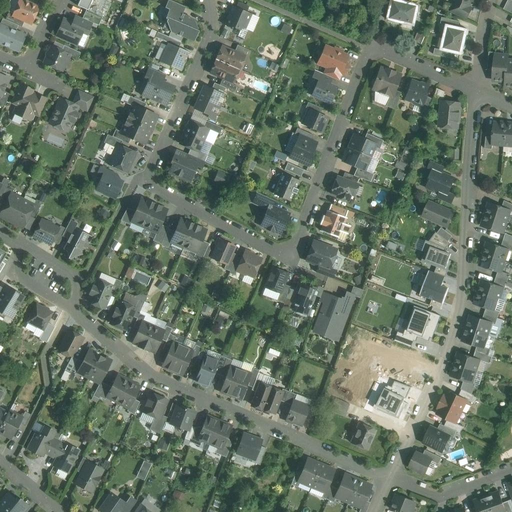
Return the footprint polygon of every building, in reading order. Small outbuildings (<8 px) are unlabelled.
[(38,7),(22,0),(19,0),(14,14),(13,16),(24,21),(31,24),(38,7)] [(79,0),(77,6),(86,10),(97,14),(102,0),(104,0),(105,0),(106,0),(79,0)] [(193,20),(182,14),(185,7),(169,0),(168,0),(165,8),(169,10),(166,18),(167,19),(167,21),(167,22),(165,23),(163,29),(168,31),(170,30),(171,31),(194,41),(198,31),(196,30),(197,28),(193,20)] [(399,0),(391,0),(391,3),(387,20),(401,23),(406,1),(399,0)] [(457,1),(456,0),(450,11),(466,19),(472,8),(468,6),(457,1)] [(419,5),(406,1),(401,23),(415,26),(418,11),(419,5)] [(243,10),(235,7),(233,13),(229,12),(224,25),(230,28),(232,27),(240,30),(237,36),(244,39),(244,38),(247,30),(245,29),(251,14),(246,12),(249,6),(245,5),(243,10)] [(97,14),(86,10),(82,19),(91,23),(99,26),(103,17),(97,14)] [(24,21),(13,16),(14,14),(9,11),(5,20),(18,26),(21,27),(24,21)] [(110,13),(107,23),(113,25),(117,15),(110,13)] [(82,19),(76,16),(73,23),(84,28),(82,33),(86,35),(91,23),(82,19)] [(460,21),(442,18),(441,24),(446,25),(458,27),(460,21)] [(5,20),(2,19),(0,23),(0,24),(12,29),(16,31),(18,26),(5,20)] [(73,23),(64,19),(56,36),(76,45),(82,33),(84,28),(73,23)] [(0,43),(5,46),(12,29),(0,24),(0,43)] [(458,27),(446,25),(443,37),(465,42),(468,30),(458,27)] [(12,29),(5,46),(19,52),(26,35),(16,31),(12,29)] [(181,42),(157,32),(155,38),(168,43),(179,48),(181,42)] [(465,42),(443,37),(441,50),(452,53),(462,55),(465,42)] [(54,41),(52,47),(51,47),(44,63),(61,71),(65,62),(66,63),(69,55),(61,51),(64,45),(54,41)] [(168,43),(160,61),(181,71),(189,52),(179,48),(168,43)] [(80,53),(64,45),(61,51),(69,55),(77,59),(80,53)] [(248,50),(237,45),(234,52),(244,57),(245,57),(248,50)] [(234,52),(222,47),(216,60),(241,71),(244,63),(243,59),(244,57),(234,52)] [(347,56),(325,47),(318,62),(326,66),(325,68),(341,75),(342,76),(345,68),(342,67),(347,56)] [(452,53),(441,50),(435,48),(433,55),(451,59),(452,53)] [(496,53),(489,52),(487,70),(493,70),(495,55),(496,55),(496,53)] [(496,55),(495,55),(493,70),(492,80),(505,82),(508,60),(508,56),(496,55)] [(241,71),(216,60),(210,73),(232,82),(233,80),(237,78),(241,71)] [(165,75),(149,68),(143,81),(150,83),(145,96),(166,105),(173,89),(161,83),(165,75)] [(341,75),(325,68),(322,74),(333,78),(339,81),(341,75)] [(398,75),(382,69),(379,70),(375,80),(374,79),(373,80),(371,84),(372,85),(373,86),(373,87),(374,89),(390,95),(393,96),(395,91),(400,78),(398,75)] [(322,74),(314,70),(312,77),(318,80),(319,80),(322,74)] [(9,78),(0,74),(0,96),(1,96),(1,97),(4,91),(9,78)] [(322,74),(319,80),(330,85),(333,78),(322,74)] [(238,87),(221,80),(219,85),(225,88),(236,92),(238,87)] [(319,80),(318,80),(311,95),(330,104),(335,92),(337,88),(330,85),(319,80)] [(428,88),(412,81),(405,99),(421,105),(422,105),(425,96),(428,88)] [(219,85),(214,83),(211,89),(221,94),(221,93),(223,94),(225,88),(219,85)] [(32,91),(20,85),(13,103),(17,105),(13,113),(15,114),(23,117),(30,120),(33,113),(28,111),(34,95),(31,94),(32,91)] [(211,89),(204,86),(200,97),(216,105),(218,102),(221,94),(211,89)] [(445,92),(437,88),(432,103),(441,104),(442,102),(444,102),(445,92)] [(4,91),(1,97),(1,96),(0,97),(0,106),(3,108),(9,94),(4,91)] [(93,98),(78,91),(72,104),(78,106),(78,107),(87,111),(93,98)] [(393,96),(390,95),(386,106),(394,109),(400,93),(395,91),(393,96)] [(46,99),(35,94),(34,95),(28,111),(33,113),(39,115),(46,99)] [(146,104),(129,96),(126,104),(132,106),(133,105),(144,109),(146,104)] [(433,99),(425,96),(422,105),(421,105),(418,113),(426,116),(433,99)] [(216,105),(200,97),(195,108),(211,116),(215,108),(216,105)] [(72,104),(60,99),(50,122),(59,125),(61,129),(64,131),(68,129),(71,122),(74,121),(76,116),(75,112),(78,107),(78,106),(72,104)] [(322,109),(307,102),(305,108),(309,110),(309,109),(320,114),(322,109)] [(440,115),(459,117),(460,104),(444,102),(442,102),(441,104),(440,115)] [(144,109),(133,105),(132,106),(127,119),(151,130),(157,115),(144,109)] [(320,114),(309,109),(309,110),(302,124),(321,132),(327,117),(320,114)] [(23,117),(15,114),(12,119),(13,122),(20,124),(23,117)] [(459,117),(440,115),(439,126),(442,129),(446,129),(449,127),(458,128),(459,117)] [(151,130),(127,119),(121,132),(120,134),(131,138),(144,144),(151,130)] [(203,127),(189,121),(184,132),(203,141),(208,129),(209,129),(203,127)] [(222,128),(206,121),(203,127),(209,129),(208,129),(219,134),(222,128)] [(506,124),(494,122),(493,137),(492,144),(493,144),(504,145),(506,124)] [(511,124),(506,124),(504,145),(503,151),(511,152),(511,124)] [(313,135),(297,128),(294,134),(299,136),(311,141),(313,135)] [(121,132),(115,129),(112,137),(122,141),(128,144),(131,138),(120,134),(121,132)] [(203,141),(184,132),(179,144),(198,152),(203,141)] [(383,141),(366,133),(364,139),(376,144),(375,147),(379,149),(383,141)] [(364,139),(354,134),(348,147),(370,157),(375,147),(376,144),(364,139)] [(112,137),(107,135),(103,143),(116,149),(118,146),(119,146),(122,141),(112,137)] [(311,141),(299,136),(289,157),(308,165),(314,152),(313,151),(316,143),(311,141)] [(493,137),(486,137),(485,149),(492,149),(493,144),(492,144),(493,137)] [(119,146),(118,146),(116,149),(110,164),(127,172),(129,171),(131,167),(130,165),(135,153),(119,146)] [(370,157),(348,147),(342,161),(357,167),(364,171),(364,170),(370,157)] [(188,154),(185,160),(174,155),(171,162),(173,163),(169,172),(190,181),(197,166),(201,168),(204,162),(188,154)] [(444,167),(431,162),(428,168),(433,170),(433,169),(441,173),(444,167)] [(303,170),(287,163),(284,170),(300,177),(303,170)] [(106,169),(100,166),(96,176),(101,178),(103,174),(106,169)] [(364,171),(357,167),(353,176),(358,178),(370,182),(373,174),(364,170),(364,171)] [(117,174),(106,169),(103,174),(114,179),(117,174)] [(441,173),(433,169),(433,170),(426,187),(439,193),(447,196),(448,193),(454,179),(441,173)] [(353,176),(344,172),(342,179),(356,185),(358,178),(353,176)] [(299,181),(282,173),(281,174),(282,174),(274,193),(273,193),(290,201),(291,201),(290,200),(293,193),(296,194),(298,189),(295,188),(298,181),(299,182),(299,181)] [(103,174),(101,178),(96,189),(104,192),(105,194),(108,196),(111,195),(116,197),(122,183),(114,179),(103,174)] [(229,179),(217,174),(214,180),(226,185),(229,179)] [(4,178),(0,184),(1,185),(0,185),(0,196),(1,197),(7,185),(9,181),(4,178)] [(342,179),(340,179),(338,183),(335,182),(331,192),(338,195),(337,197),(347,201),(350,194),(354,195),(357,185),(356,185),(342,179)] [(1,197),(0,199),(0,201),(5,204),(11,194),(14,188),(7,185),(1,197)] [(288,214),(271,206),(274,200),(257,193),(253,203),(268,209),(261,225),(268,228),(267,229),(273,231),(273,230),(280,233),(282,228),(285,229),(289,221),(286,220),(288,214)] [(455,196),(448,193),(447,196),(439,193),(437,198),(451,204),(455,196)] [(11,194),(5,204),(0,214),(0,215),(11,222),(22,200),(11,194)] [(135,212),(131,222),(144,228),(154,204),(154,203),(154,204),(148,201),(147,201),(141,198),(135,212)] [(22,200),(11,222),(23,227),(28,216),(34,206),(33,205),(22,200)] [(36,200),(33,205),(34,206),(28,216),(35,219),(43,203),(36,200)] [(511,203),(504,200),(502,207),(510,210),(511,211),(511,203)] [(454,212),(429,202),(424,214),(429,216),(428,219),(448,227),(454,212)] [(502,207),(489,203),(485,215),(506,221),(510,210),(502,207)] [(154,204),(144,228),(156,233),(160,224),(167,209),(161,207),(161,206),(160,206),(154,204),(155,204),(154,204)] [(348,211),(331,204),(328,211),(345,217),(348,211)] [(127,208),(120,221),(130,225),(131,222),(135,212),(127,208)] [(328,211),(327,210),(326,211),(329,212),(327,217),(323,215),(319,224),(323,225),(321,231),(337,237),(340,231),(347,234),(350,226),(344,224),(346,218),(345,217),(328,211)] [(506,221),(485,215),(482,226),(502,233),(506,221)] [(175,231),(170,242),(183,248),(193,224),(187,222),(187,221),(180,219),(175,231)] [(52,224),(49,223),(46,223),(41,220),(34,234),(35,237),(39,239),(41,239),(51,244),(52,242),(58,230),(58,229),(53,227),(52,224)] [(81,232),(74,229),(77,223),(70,220),(66,229),(62,236),(68,239),(63,249),(66,250),(69,257),(68,258),(69,258),(70,258),(82,254),(91,236),(82,232),(81,232)] [(160,224),(156,233),(153,241),(160,244),(168,228),(160,224)] [(193,224),(183,248),(195,253),(196,254),(201,240),(206,230),(200,227),(199,227),(194,225),(194,224),(193,224)] [(58,230),(52,242),(57,245),(62,236),(66,229),(60,226),(58,229),(58,230)] [(452,236),(441,227),(437,233),(448,241),(452,236)] [(175,231),(168,228),(160,244),(168,247),(170,242),(175,231)] [(511,235),(505,234),(503,240),(511,243),(511,235)] [(224,240),(220,238),(218,239),(216,243),(217,245),(211,258),(226,264),(231,252),(234,246),(225,242),(224,240)] [(209,244),(201,240),(196,254),(195,253),(194,257),(201,260),(209,244)] [(451,254),(445,252),(447,248),(426,240),(422,251),(425,252),(422,261),(448,271),(452,261),(449,260),(451,254)] [(511,243),(503,240),(501,247),(508,249),(508,250),(511,251),(511,243)] [(336,250),(313,241),(306,260),(319,265),(329,269),(336,250)] [(501,247),(487,243),(483,254),(504,261),(508,250),(508,249),(501,247)] [(231,252),(226,264),(223,269),(229,271),(230,271),(236,257),(237,255),(231,252)] [(261,259),(244,252),(241,259),(236,270),(237,270),(245,274),(245,273),(253,276),(261,259)] [(504,261),(483,254),(480,265),(498,271),(501,272),(504,261)] [(236,257),(230,271),(229,271),(229,273),(234,276),(237,270),(236,270),(241,259),(236,257)] [(329,269),(319,265),(316,273),(333,279),(336,271),(329,269)] [(287,274),(272,268),(265,287),(280,292),(280,293),(283,284),(287,274)] [(445,277),(428,271),(419,295),(431,300),(429,305),(440,309),(448,288),(442,285),(445,277)] [(509,274),(501,272),(498,271),(496,278),(507,282),(509,274)] [(507,282),(496,278),(494,285),(503,288),(502,288),(505,289),(507,282)] [(116,279),(112,286),(113,286),(109,295),(114,298),(121,281),(116,279)] [(112,286),(98,280),(95,287),(93,286),(89,293),(92,294),(88,302),(103,308),(109,295),(113,286),(112,286)] [(494,285),(482,281),(478,292),(499,299),(502,288),(503,288),(494,285)] [(305,285),(298,283),(296,288),(291,302),(299,304),(296,311),(307,315),(317,289),(308,285),(307,287),(305,286),(305,285)] [(283,284),(280,293),(280,292),(276,301),(283,304),(284,303),(290,287),(283,284)] [(24,296),(6,286),(0,295),(0,311),(10,318),(24,296)] [(290,287),(284,303),(290,306),(291,302),(296,288),(290,286),(290,287)] [(363,290),(353,286),(350,294),(355,296),(354,296),(360,298),(363,290)] [(499,299),(478,292),(474,304),(486,307),(495,310),(499,299)] [(338,299),(327,295),(314,331),(324,335),(326,329),(337,333),(342,317),(345,318),(351,302),(352,303),(354,296),(355,296),(350,294),(346,293),(344,299),(341,298),(340,300),(337,299),(338,299)] [(138,299),(134,308),(135,308),(131,316),(137,318),(139,313),(144,302),(138,299)] [(134,308),(120,302),(116,309),(116,308),(112,316),(113,316),(110,323),(125,330),(131,316),(135,308),(134,308)] [(53,312),(36,304),(27,322),(28,323),(25,328),(34,332),(37,327),(43,331),(48,323),(53,312)] [(440,315),(414,306),(403,336),(413,340),(415,335),(428,340),(430,337),(432,338),(440,315)] [(495,310),(486,307),(484,314),(497,318),(500,311),(495,310)] [(145,316),(139,313),(137,318),(133,327),(139,329),(142,321),(143,321),(145,316)] [(497,318),(484,314),(482,320),(491,323),(495,325),(497,318)] [(482,320),(470,316),(466,328),(487,335),(491,323),(482,320)] [(143,321),(142,321),(139,329),(132,343),(138,345),(138,346),(143,349),(153,326),(143,321)] [(48,323),(43,331),(39,339),(46,343),(55,326),(48,323)] [(153,326),(143,349),(148,351),(149,350),(154,353),(160,339),(164,331),(153,326)] [(164,331),(160,339),(166,342),(169,334),(171,328),(166,326),(164,331)] [(487,335),(466,328),(462,341),(477,345),(483,347),(487,335)] [(82,337),(69,331),(59,350),(61,351),(62,353),(67,356),(70,355),(72,356),(82,337)] [(166,342),(162,350),(167,353),(172,342),(173,342),(175,336),(169,334),(166,342)] [(167,353),(161,367),(167,369),(172,371),(183,346),(173,342),(172,342),(167,353)] [(195,345),(193,350),(193,351),(188,362),(194,364),(201,348),(195,345)] [(491,349),(483,347),(477,345),(475,351),(489,355),(491,349)] [(193,350),(183,346),(172,371),(177,373),(176,373),(182,376),(188,362),(193,351),(193,350)] [(83,362),(78,371),(89,377),(100,356),(89,350),(83,362)] [(489,355),(475,351),(473,358),(479,360),(490,364),(492,356),(489,355)] [(473,358),(458,353),(455,364),(475,371),(479,360),(473,358)] [(218,361),(204,355),(195,381),(209,387),(214,373),(219,361),(218,361)] [(72,356),(64,371),(70,374),(72,370),(77,359),(72,356)] [(100,356),(89,377),(100,383),(100,382),(111,362),(100,356)] [(220,356),(218,361),(219,361),(214,373),(219,375),(220,375),(226,358),(220,356)] [(226,358),(220,375),(225,377),(229,366),(230,366),(232,360),(226,358)] [(77,359),(72,370),(77,372),(78,371),(83,362),(77,359)] [(475,371),(455,364),(451,376),(464,380),(472,383),(472,382),(475,371)] [(230,366),(229,366),(225,377),(220,392),(226,394),(231,395),(240,370),(230,366)] [(253,368),(251,374),(247,385),(252,387),(255,379),(259,370),(253,368)] [(251,374),(240,370),(231,395),(235,397),(235,398),(241,400),(247,385),(251,374)] [(128,381),(117,376),(111,387),(106,396),(107,396),(118,402),(128,381)] [(252,387),(251,390),(257,392),(260,383),(261,384),(261,381),(255,379),(252,387)] [(472,383),(464,380),(461,389),(462,390),(472,394),(475,383),(472,382),(472,383)] [(128,381),(118,402),(128,408),(129,408),(133,399),(139,387),(128,381)] [(100,383),(93,396),(99,399),(100,397),(99,397),(106,384),(100,382),(100,383)] [(395,382),(391,392),(404,398),(406,399),(411,388),(395,382)] [(257,392),(252,405),(263,409),(271,388),(261,384),(260,383),(257,392)] [(106,384),(99,397),(100,397),(105,400),(107,396),(106,396),(111,387),(106,384)] [(271,388),(263,409),(273,413),(278,400),(282,392),(281,391),(271,388)] [(288,391),(282,389),(281,391),(282,392),(278,400),(284,402),(288,391)] [(472,394),(462,390),(459,396),(467,400),(474,404),(477,397),(472,394)] [(288,391),(284,402),(291,405),(293,401),(294,401),(296,394),(288,391)] [(459,396),(448,391),(445,396),(443,395),(440,402),(461,412),(467,400),(459,396)] [(404,398),(391,392),(387,399),(379,396),(374,407),(399,418),(403,408),(405,409),(408,404),(403,401),(404,398)] [(166,400),(150,393),(142,412),(154,417),(159,419),(160,414),(166,400)] [(349,404),(336,398),(330,411),(344,417),(349,404)] [(139,402),(133,399),(129,408),(128,408),(127,411),(134,415),(139,402)] [(294,401),(293,401),(291,405),(286,420),(301,425),(308,406),(294,401)] [(461,412),(440,402),(437,408),(439,409),(437,414),(447,419),(455,423),(461,412)] [(194,412),(178,405),(171,424),(175,426),(176,429),(179,430),(182,428),(187,430),(189,425),(194,412)] [(8,413),(0,409),(0,428),(8,414),(8,413)] [(22,417),(9,411),(8,413),(8,414),(0,428),(0,431),(11,438),(19,423),(22,418),(22,417)] [(31,415),(25,411),(22,417),(22,418),(19,423),(25,426),(31,415)] [(159,419),(154,417),(149,429),(160,434),(167,417),(160,414),(159,419)] [(219,422),(207,417),(201,430),(198,438),(202,440),(210,443),(219,422)] [(455,423),(447,419),(444,426),(456,432),(460,433),(463,427),(455,423)] [(231,427),(219,422),(210,443),(217,447),(222,449),(225,440),(231,427)] [(375,431),(358,424),(350,442),(367,449),(375,431)] [(444,426),(440,424),(437,430),(450,436),(449,437),(453,438),(456,432),(444,426)] [(187,430),(184,438),(190,441),(195,428),(189,425),(187,430)] [(44,426),(40,435),(36,432),(27,448),(43,456),(46,450),(52,437),(55,433),(55,432),(44,426)] [(437,430),(431,427),(423,442),(442,451),(444,448),(450,446),(448,440),(449,437),(450,436),(437,430)] [(201,430),(195,428),(190,441),(190,442),(200,446),(202,440),(198,438),(201,430)] [(243,434),(237,450),(236,453),(254,460),(261,440),(255,438),(255,437),(250,435),(250,436),(243,434)] [(52,437),(46,450),(52,453),(58,440),(57,440),(52,437)] [(79,450),(64,442),(63,443),(58,440),(52,453),(50,456),(56,459),(52,465),(67,473),(79,450)] [(222,449),(217,447),(215,453),(226,457),(231,443),(225,440),(222,449)] [(441,458),(425,450),(423,455),(425,456),(424,457),(431,460),(431,461),(438,464),(441,458)] [(423,455),(419,453),(419,454),(416,453),(410,466),(417,469),(417,472),(421,474),(423,473),(425,473),(431,461),(431,460),(424,457),(425,456),(423,455)] [(83,457),(76,471),(81,474),(87,461),(88,462),(88,460),(83,457)] [(321,464),(308,459),(302,474),(298,481),(299,481),(311,487),(321,464)] [(144,460),(137,476),(145,479),(152,463),(144,460)] [(88,462),(87,461),(81,474),(76,484),(91,492),(94,486),(95,486),(100,477),(99,476),(103,469),(88,462)] [(321,464),(311,487),(324,492),(327,485),(333,470),(321,464)] [(296,471),(291,484),(297,487),(299,481),(298,481),(302,474),(296,471)] [(338,489),(335,497),(336,497),(348,502),(357,480),(345,475),(338,489)] [(357,480),(348,502),(361,507),(364,500),(370,485),(357,480)] [(324,492),(321,497),(327,500),(333,487),(327,485),(324,492)] [(333,487),(327,500),(333,502),(336,497),(335,497),(338,489),(333,487)] [(7,511),(18,500),(9,493),(0,503),(0,502),(0,511),(7,511)] [(111,493),(100,510),(103,511),(120,511),(121,511),(126,504),(111,493)] [(505,511),(503,503),(499,493),(486,497),(491,511),(505,511)] [(411,511),(415,502),(397,495),(391,509),(397,511),(411,511)] [(491,511),(486,497),(474,502),(478,511),(491,511)] [(18,500),(7,511),(23,511),(29,506),(20,498),(18,500)] [(128,511),(136,502),(130,498),(126,504),(121,511),(128,511)] [(364,500),(361,507),(358,511),(365,511),(370,502),(364,500)] [(156,511),(158,510),(145,501),(141,506),(150,511),(156,511)] [(511,511),(508,501),(503,503),(505,511),(511,511)]
